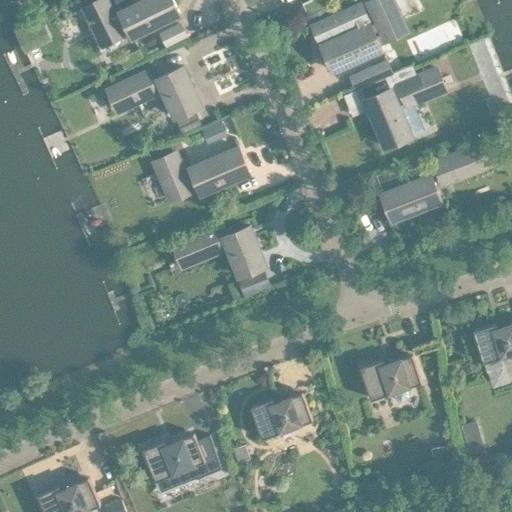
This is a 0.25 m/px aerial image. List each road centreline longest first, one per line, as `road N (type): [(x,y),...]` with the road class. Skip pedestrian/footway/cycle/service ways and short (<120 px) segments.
road 1 (residential): [(0,450),(359,305)]
road 2 (residential): [(359,305),(233,0)]
road 3 (residential): [(359,305),(511,260)]
